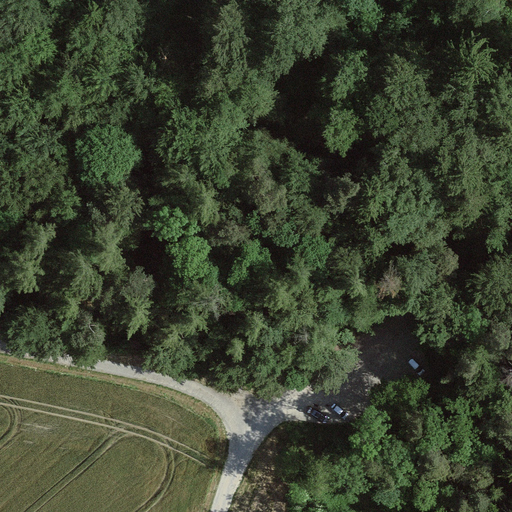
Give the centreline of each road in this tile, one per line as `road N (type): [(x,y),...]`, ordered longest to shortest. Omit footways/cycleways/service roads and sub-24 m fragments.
road 1 (track): [(471,224),(130,0)]
road 2 (track): [(218,511),(237,427),(209,398),(166,377),(0,345)]
road 3 (track): [(237,427),(361,356),(471,224)]
